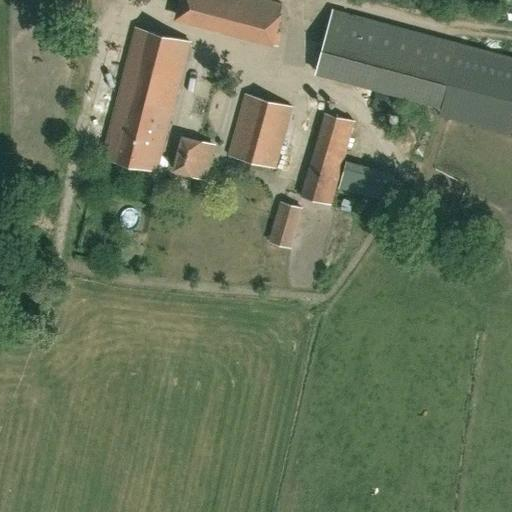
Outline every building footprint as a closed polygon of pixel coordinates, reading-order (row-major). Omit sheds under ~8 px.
[(58,0),(59,4),(67,12),(80,11),(87,2),(87,0),(58,0)] [(273,45),(283,13),(280,12),(282,3),(272,0),(178,0),(174,19),(273,45)] [(511,59),(457,45),(332,11),(320,57),(511,109),(511,59)] [(158,169),(191,42),(137,28),(104,155),(158,169)] [(276,169),(292,107),(245,94),(229,155),(276,169)] [(408,111),(407,123),(423,125),(424,113),(408,111)] [(331,204),(356,120),(325,112),(301,195),(331,204)] [(205,177),(213,144),(183,136),(175,169),(205,177)] [(350,169),(345,189),(388,201),(393,181),(350,169)] [(291,246),(302,207),(280,201),(268,240),(291,246)]
